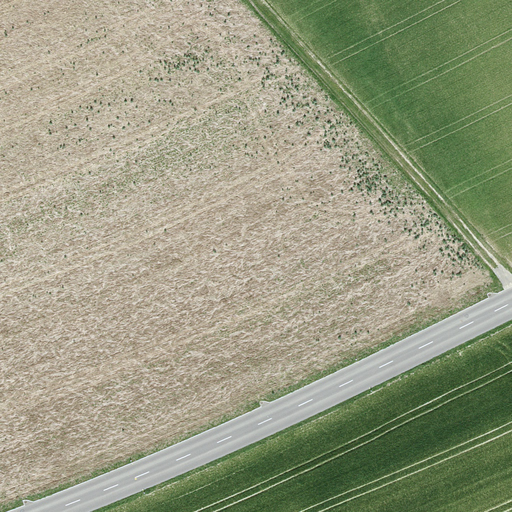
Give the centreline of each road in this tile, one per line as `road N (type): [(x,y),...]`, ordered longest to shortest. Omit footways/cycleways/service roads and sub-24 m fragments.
road 1 (tertiary): [(43,511),(511,303)]
road 2 (track): [(262,0),(511,284)]
